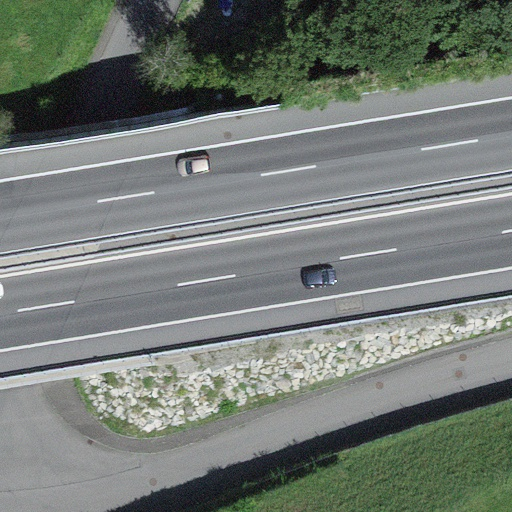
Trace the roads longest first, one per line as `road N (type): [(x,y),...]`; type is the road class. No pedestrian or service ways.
road 1 (residential): [(0,503),(133,483),(511,361)]
road 2 (motorway): [(511,123),(0,209)]
road 3 (motorway): [(0,312),(511,227)]
road 4 (unclassified): [(151,0),(0,447)]
